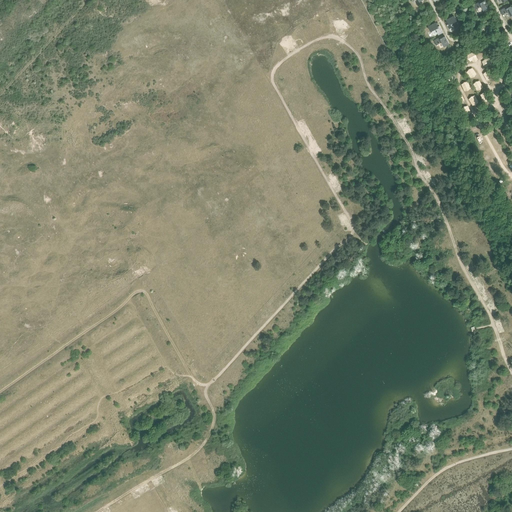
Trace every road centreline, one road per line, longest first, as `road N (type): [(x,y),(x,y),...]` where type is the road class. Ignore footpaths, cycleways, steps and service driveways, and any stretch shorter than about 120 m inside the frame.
road 1 (track): [(192,379),(140,290),(0,391)]
road 2 (track): [(452,239),(408,146),(357,55),(333,33),(327,11)]
road 3 (track): [(338,40),(297,49),(271,78),(353,231)]
road 4 (track): [(353,231),(206,386)]
road 5 (track): [(206,386),(213,421),(204,442),(97,511)]
road 6 (track): [(511,368),(452,239)]
road 7 (track): [(398,511),(436,473),(511,449)]
